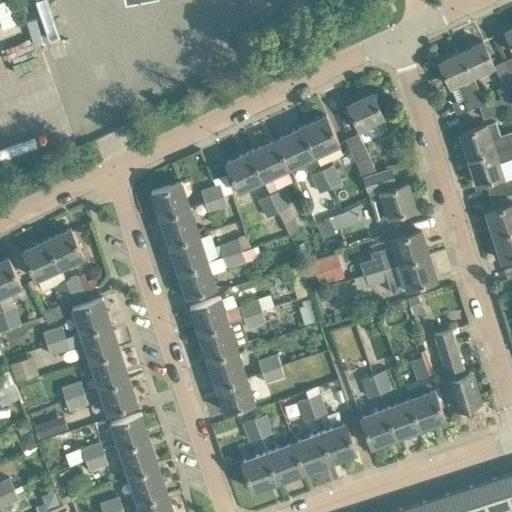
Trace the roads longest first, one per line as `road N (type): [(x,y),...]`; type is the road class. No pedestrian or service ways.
road 1 (residential): [(511,401),(399,38)]
road 2 (residential): [(226,511),(111,169)]
road 3 (residential): [(111,169),(399,38)]
road 4 (residential): [(293,511),(511,436)]
road 5 (residential): [(0,222),(111,169)]
